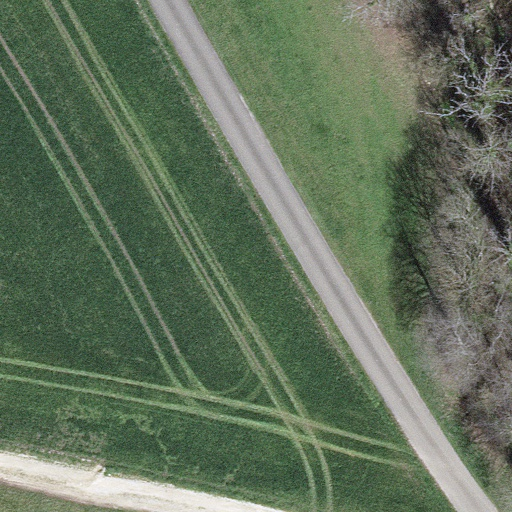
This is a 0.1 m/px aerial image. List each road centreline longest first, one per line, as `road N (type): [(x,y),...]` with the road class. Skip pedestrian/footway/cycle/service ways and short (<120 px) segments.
road 1 (unclassified): [(477,511),(167,0)]
road 2 (track): [(165,511),(0,474)]
